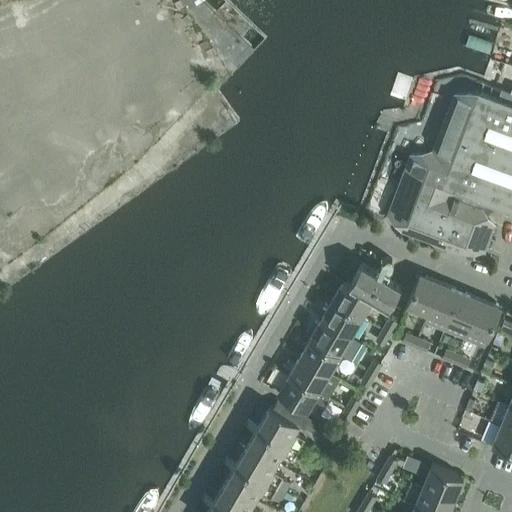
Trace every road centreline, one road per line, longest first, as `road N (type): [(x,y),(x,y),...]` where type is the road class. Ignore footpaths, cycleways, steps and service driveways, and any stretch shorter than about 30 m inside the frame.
road 1 (residential): [(179,511),(345,229)]
road 2 (residential): [(511,297),(345,229)]
